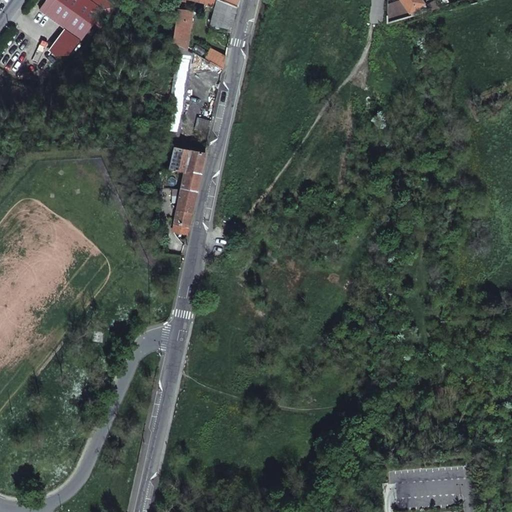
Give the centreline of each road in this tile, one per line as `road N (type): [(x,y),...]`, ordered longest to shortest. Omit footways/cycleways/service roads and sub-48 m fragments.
road 1 (tertiary): [(250,0),(177,340)]
road 2 (residential): [(0,506),(37,511),(60,499),(80,477),(139,346),(177,340)]
road 3 (tertiary): [(177,340),(137,511)]
road 4 (residential): [(469,511),(467,486),(388,492),(390,511)]
